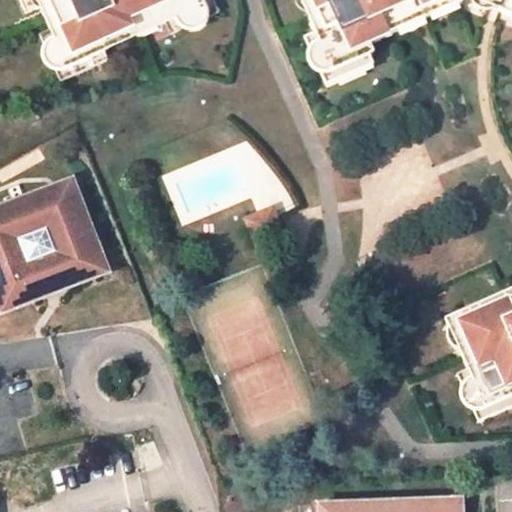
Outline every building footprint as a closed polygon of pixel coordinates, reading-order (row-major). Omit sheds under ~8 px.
[(48,0),(55,13),(45,17),(68,68),(109,50),(105,41),(157,18),(161,27),(206,6),(203,0),(48,0)] [(313,20),(335,71),(376,53),(372,44),(399,33),(395,23),(448,0),(493,0),(511,8),(511,294),(454,319),(470,357),(461,361),(484,412),(511,399),(511,0),(314,0),(322,16),(313,20)] [(73,180),(0,208),(0,312),(1,315),(108,274),(73,180)] [(266,209),(253,215),(265,241),(278,235),(266,209)] [(253,215),(240,221),(252,247),(265,241),(253,215)] [(461,511),(461,503),(318,506),(317,511),(461,511)]
